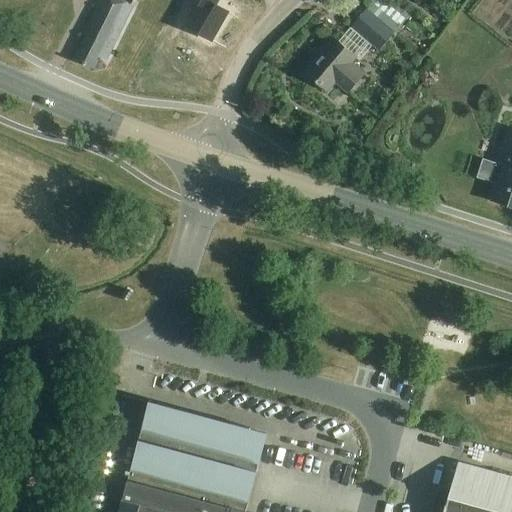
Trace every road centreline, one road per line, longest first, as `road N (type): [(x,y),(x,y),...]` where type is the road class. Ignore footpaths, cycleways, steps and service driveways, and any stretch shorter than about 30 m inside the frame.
road 1 (unclassified): [(159,347),(396,411),(368,511)]
road 2 (secondary): [(511,256),(212,159)]
road 3 (secondary): [(212,159),(0,76)]
road 4 (unclassified): [(159,347),(212,159)]
road 5 (track): [(60,327),(26,511)]
road 6 (unclassified): [(212,159),(238,65),(293,0)]
road 7 (unclassified): [(0,340),(66,327),(159,347)]
